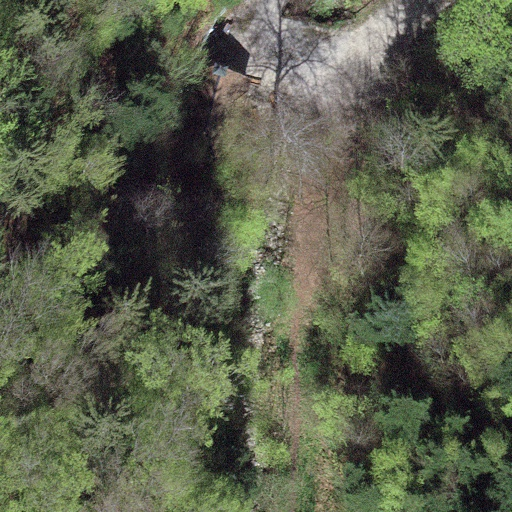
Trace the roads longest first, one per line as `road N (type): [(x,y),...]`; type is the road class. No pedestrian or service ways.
road 1 (track): [(354,54),(349,234),(308,511)]
road 2 (track): [(228,45),(297,59),(354,54),(423,0)]
